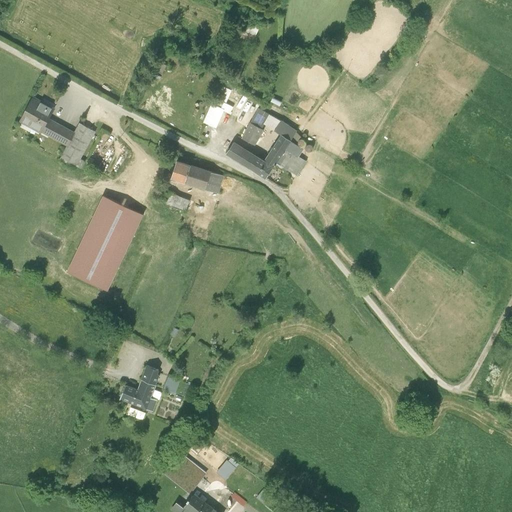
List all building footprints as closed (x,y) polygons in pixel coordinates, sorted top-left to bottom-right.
[(215,97),(224,101),(230,89),(221,85),(215,97)] [(56,107),(34,96),(20,122),(68,146),(62,157),(80,166),(98,131),(81,122),(76,130),(51,117),(56,107)] [(201,112),(205,101),(199,99),(195,110),(201,112)] [(221,100),(219,106),(208,102),(200,121),(214,126),(221,109),(229,112),(232,105),(221,100)] [(256,146),(270,124),(283,132),(268,157),(278,162),(290,170),(299,175),(309,160),(301,155),(306,146),(294,138),(299,130),(260,107),(242,137),(256,146)] [(237,137),(228,152),(269,177),(278,162),(268,157),(237,137)] [(225,175),(178,159),(171,178),(218,194),(225,175)] [(197,201),(169,190),(164,201),(193,212),(197,201)] [(121,399),(148,409),(164,368),(147,362),(137,387),(127,383),(121,399)] [(166,375),(162,387),(175,391),(178,378),(166,375)] [(203,477),(172,453),(161,467),(192,492),(203,477)] [(221,511),(196,493),(187,506),(179,500),(171,511),(221,511)]
